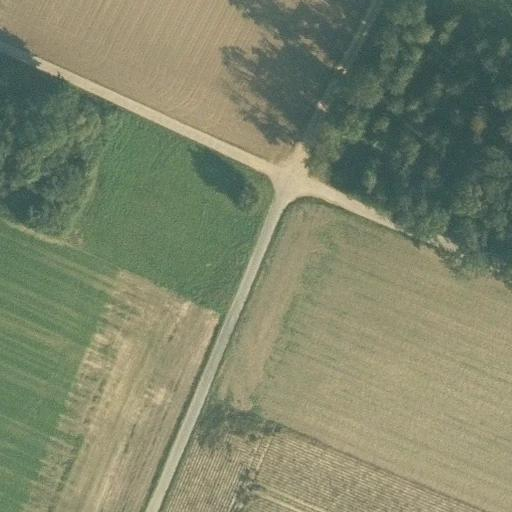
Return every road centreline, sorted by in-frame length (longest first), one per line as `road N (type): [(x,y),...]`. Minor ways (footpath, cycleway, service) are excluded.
road 1 (unclassified): [(151,511),(289,175),(379,0)]
road 2 (track): [(511,267),(0,43)]
